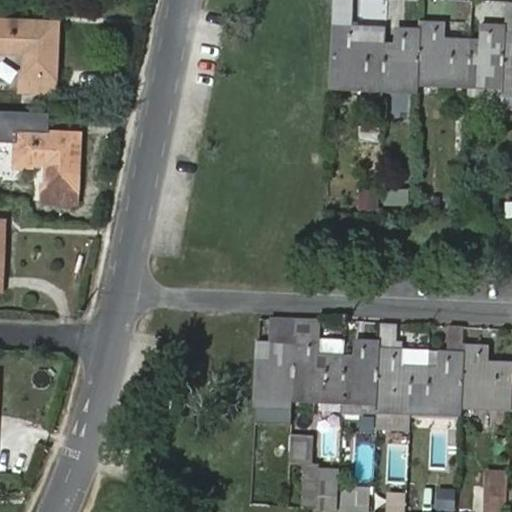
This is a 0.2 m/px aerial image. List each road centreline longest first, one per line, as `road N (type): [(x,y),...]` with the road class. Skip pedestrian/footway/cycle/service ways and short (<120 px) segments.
road 1 (residential): [(127,294),(511,313)]
road 2 (residential): [(185,0),(127,294)]
road 3 (residential): [(115,341),(64,511)]
